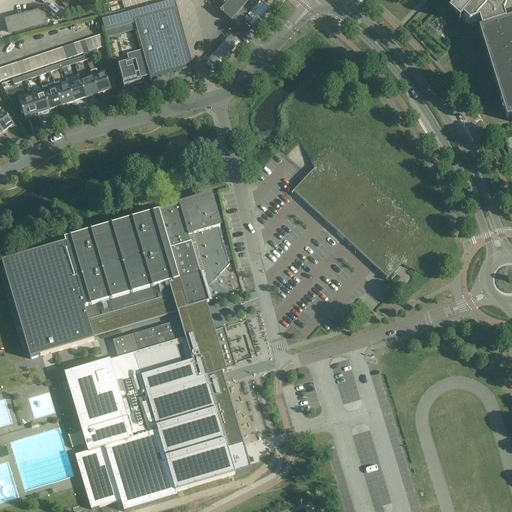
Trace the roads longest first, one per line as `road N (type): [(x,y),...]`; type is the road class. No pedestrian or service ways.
road 1 (unclassified): [(488,292),(351,345),(283,358),(217,98)]
road 2 (secondary): [(321,0),(413,94),(470,192),(494,260)]
road 3 (secondary): [(511,256),(449,122),(380,31),(343,0)]
road 4 (unclassified): [(0,179),(70,140),(217,98)]
road 5 (unclassified): [(217,98),(308,10)]
